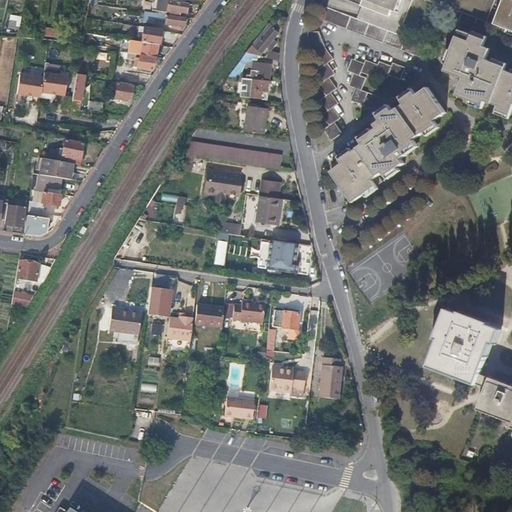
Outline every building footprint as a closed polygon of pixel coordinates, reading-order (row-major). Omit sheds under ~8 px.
[(188,4),(164,0),(159,0),(158,12),(179,15),(179,12),(186,13),(188,4)] [(364,0),(358,19),(403,37),(406,30),(403,29),(414,0),(425,0),(429,1),(429,0),(430,0),(484,22),(488,23),(497,0),(364,0)] [(511,0),(500,0),(498,6),(502,8),(502,10),(497,22),(511,28),(511,0)] [(358,19),(329,7),(324,19),(427,60),(432,48),(421,44),(403,37),(358,19)] [(167,15),(142,11),(141,18),(144,18),(144,22),(155,23),(156,18),(166,20),(167,15)] [(10,15),(9,27),(20,28),(21,16),(10,15)] [(167,15),(166,20),(165,24),(172,26),(172,29),(181,30),(181,27),(183,27),(185,17),(167,15)] [(278,33),(269,26),(255,45),(253,46),(262,53),(267,47),(271,50),(277,42),(274,40),(278,33)] [(43,27),(43,36),(56,37),(56,28),(43,27)] [(144,32),(143,42),(159,45),(160,45),(162,31),(162,30),(145,27),(144,32)] [(455,50),(448,70),(465,77),(459,95),(485,104),(487,100),(500,105),(498,110),(511,115),(511,111),(511,71),(505,68),(506,65),(488,59),(492,47),(485,44),(487,38),(461,29),(453,49),(455,50)] [(143,42),(142,49),(141,55),(156,57),(159,45),(143,42)] [(262,53),(253,46),(248,53),(258,56),(260,56),(262,53)] [(319,56),(327,66),(331,63),(337,58),(329,48),(319,56)] [(269,59),(276,61),(278,54),(272,52),(269,59)] [(258,56),(248,53),(241,63),(247,64),(249,64),(250,59),(257,60),(258,56)] [(141,55),(140,59),(138,67),(137,68),(152,70),(156,57),(141,55)] [(357,75),(363,77),(364,74),(367,66),(355,62),(350,72),(357,75)] [(367,66),(364,74),(376,79),(378,75),(380,67),(369,62),(367,66)] [(380,67),(378,75),(390,79),(391,76),(395,67),(382,62),(380,67)] [(247,64),(241,63),(230,77),(235,78),(244,79),(248,79),(248,76),(248,73),(244,73),(247,64)] [(321,71),(329,81),(333,78),(339,73),(331,63),(327,66),(321,71)] [(395,67),(391,76),(403,80),(408,68),(396,64),(395,67)] [(248,79),(270,81),(272,65),(263,65),(262,67),(258,67),(258,69),(253,69),(253,76),(248,76),(248,79)] [(42,92),(66,96),(69,76),(45,72),(44,78),(42,92)] [(41,97),(42,92),(44,78),(21,74),(18,94),(41,97)] [(88,75),(77,74),(72,108),(81,109),(85,80),(88,80),(88,75)] [(359,89),(364,91),(368,79),(363,77),(357,75),(352,86),(359,89)] [(323,86),(332,98),(335,95),(342,89),(333,78),(329,81),(323,86)] [(268,101),(270,81),(248,79),(244,79),(243,85),(248,85),(247,91),(243,91),(242,97),(268,101)] [(134,85),(118,83),(116,99),(131,101),(134,85)] [(331,168),(351,198),(380,179),(377,173),(384,169),(387,172),(404,161),(402,157),(407,152),(405,149),(417,142),(414,138),(426,130),(428,131),(439,124),(436,119),(448,112),(431,86),(420,93),(417,89),(405,97),(408,101),(396,109),(393,105),(382,113),(384,117),(378,121),(380,125),(363,137),(365,141),(359,145),(358,144),(331,162),(331,168)] [(371,93),(364,91),(359,89),(354,101),(366,106),(371,93)] [(325,103),(333,113),(337,110),(343,105),(335,95),(332,98),(325,103)] [(102,110),(103,102),(89,100),(88,108),(102,110)] [(265,135),(269,109),(249,106),(244,132),(265,135)] [(327,118),(334,127),(338,124),(344,119),(337,110),(333,113),(327,118)] [(205,126),(219,128),(220,122),(219,122),(219,119),(208,117),(206,122),(205,126)] [(338,124),(334,127),(328,132),(336,143),(346,134),(338,124)] [(60,154),(43,152),(42,158),(73,164),(80,165),(83,143),(64,140),(63,148),(61,148),(60,154)] [(192,156),(281,169),(283,156),(194,142),(192,156)] [(73,164),(42,158),(39,157),(38,162),(35,161),(33,174),(34,174),(39,175),(62,178),(65,179),(66,172),(71,172),(73,164)] [(218,190),(227,191),(237,193),(239,174),(208,169),(205,191),(211,192),(217,193),(218,190)] [(36,190),(44,191),(60,194),(62,178),(39,175),(36,190)] [(280,214),(282,199),(279,198),(280,186),(264,184),(262,195),(263,196),(259,223),(281,227),(283,215),(280,214)] [(226,201),(227,191),(218,190),(217,193),(216,200),(226,201)] [(30,200),(28,212),(43,214),(44,203),(60,205),(61,194),(60,194),(44,191),(43,202),(30,200)] [(5,220),(4,223),(23,226),(26,208),(12,206),(13,196),(9,196),(8,202),(5,220)] [(182,223),(187,198),(178,196),(173,220),(182,223)] [(27,216),(24,234),(39,236),(47,232),(49,219),(27,216)] [(218,239),(228,241),(230,234),(241,236),(243,225),(221,221),(218,239)] [(297,261),(300,243),(274,239),(270,269),(299,274),(301,262),(297,261)] [(246,268),(248,260),(233,257),(232,265),(246,268)] [(40,264),(19,261),(16,278),(37,281),(40,264)] [(148,314),(166,316),(170,289),(152,287),(148,314)] [(26,305),(33,294),(14,291),(12,303),(26,305)] [(235,303),(233,318),(260,321),(263,322),(266,302),(243,299),(243,304),(235,303)] [(209,305),(196,303),(194,317),(193,326),(206,327),(209,305)] [(225,307),(209,305),(206,327),(222,330),(225,307)] [(112,308),(109,331),(138,335),(141,313),(119,310),(119,309),(112,308)] [(299,313),(275,310),(273,326),(282,328),(282,331),(293,332),(293,329),(297,329),(299,313)] [(477,384),(481,375),(492,342),(497,344),(502,330),(490,326),(490,324),(461,313),(460,315),(447,310),(436,338),(440,340),(430,367),(477,384)] [(167,337),(191,341),(193,326),(194,317),(185,316),(185,319),(170,317),(167,337)] [(151,333),(162,335),(164,323),(152,322),(151,333)] [(275,330),(269,329),(267,349),(273,350),(275,330)] [(342,358),(324,356),(320,397),(341,399),(344,366),(342,365),(342,358)] [(273,370),(271,390),(289,392),(288,395),(302,396),(305,373),(273,370)] [(491,379),(481,375),(477,384),(487,388),(491,379)] [(511,422),(511,386),(491,379),(487,388),(479,410),(511,422)] [(65,410),(72,388),(63,385),(56,407),(65,410)] [(224,419),(251,422),(253,404),(227,400),(224,419)] [(267,419),(268,405),(260,405),(259,418),(267,419)]
